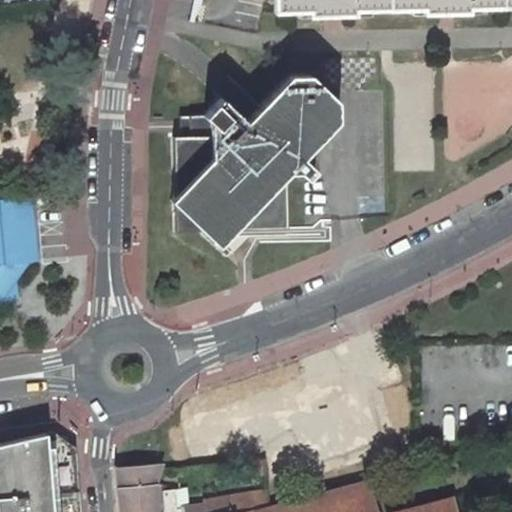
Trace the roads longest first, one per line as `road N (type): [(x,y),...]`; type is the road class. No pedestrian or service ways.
road 1 (unclassified): [(167,356),(511,215)]
road 2 (unclassified): [(112,326),(119,94),(135,0)]
